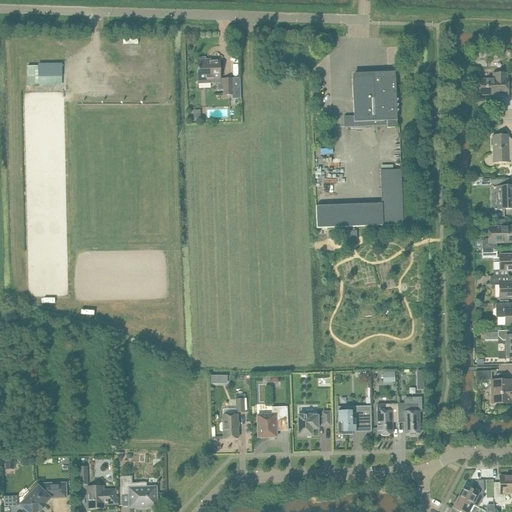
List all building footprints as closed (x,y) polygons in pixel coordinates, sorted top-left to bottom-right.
[(219,59),(208,60),(205,60),(205,58),(198,58),(198,60),(197,60),(198,81),(220,80),(219,59)] [(39,67),(36,67),(36,75),(62,75),(62,61),(39,62),(39,67)] [(385,73),(385,75),(373,76),(373,78),(363,78),(363,77),(363,76),(363,78),(353,78),(353,77),(352,77),(353,100),(354,100),(354,116),(343,117),(344,127),(375,126),(375,122),(387,121),(387,128),(397,128),(395,75),(394,72),(392,71),(390,70),(387,71),(385,73)] [(477,80),(477,86),(478,96),(494,95),(494,93),(508,93),(507,79),(506,79),(506,74),(492,74),(492,79),(477,80)] [(224,95),(232,95),(232,99),(241,98),(240,78),(223,79),(224,95)] [(492,136),(493,156),(494,156),(495,163),(509,162),(509,161),(511,160),(511,139),(511,141),(509,141),(508,135),(492,136)] [(403,225),(401,170),(380,171),(381,204),(317,207),(317,206),(316,206),(317,228),(403,225)] [(511,178),(511,179),(511,186),(500,187),(501,209),(511,208),(511,178)] [(481,250),(497,249),(497,243),(511,242),(511,226),(487,227),(488,240),(481,240),(481,250)] [(497,249),(481,250),(481,259),(497,258),(497,249)] [(508,271),(510,271),(511,270),(511,254),(499,255),(500,270),(500,271),(508,271)] [(499,298),(511,298),(511,297),(511,281),(509,282),(509,276),(508,276),(493,276),(492,276),(492,283),(499,282),(499,298)] [(505,325),(511,325),(511,310),(511,303),(495,304),(495,318),(505,317),(505,325)] [(506,341),(506,349),(506,359),(511,358),(511,330),(498,331),(498,336),(503,341),(506,341)] [(383,381),(395,381),(395,372),(383,372),(383,381)] [(511,400),(511,384),(511,385),(511,380),(491,380),(491,404),(511,404),(511,401),(511,400)] [(412,403),(398,404),(398,419),(405,419),(405,434),(408,433),(410,435),(415,435),(417,433),(420,433),(419,411),(418,411),(418,404),(412,404),(412,403)] [(385,404),(377,404),(377,412),(378,434),(381,434),(382,436),(388,436),(389,434),(392,434),(392,419),(398,419),(398,404),(385,404)] [(337,407),(338,423),(337,423),(337,435),(352,435),(352,432),(356,432),(356,428),(370,428),(371,428),(371,406),(337,407)] [(257,416),(258,438),(276,437),(276,431),(288,431),(287,407),(271,407),(272,415),(257,416)] [(312,415),(298,416),(298,436),(312,436),(312,430),(318,429),(318,425),(323,425),(323,426),(330,426),(329,412),(322,412),(323,417),(318,417),(318,416),(312,416),(312,415)] [(238,438),(237,415),(223,415),(224,439),(238,438)] [(4,459),(4,469),(12,469),(12,459),(4,459)] [(80,485),(88,485),(87,467),(79,467),(80,485)] [(511,495),(510,475),(499,476),(500,488),(494,488),(494,503),(504,502),(504,495),(511,495)] [(120,477),(121,486),(121,496),(122,496),(122,494),(129,493),(130,507),(156,506),(156,488),(146,488),(146,484),(146,483),(130,483),(129,477),(132,477),(132,476),(120,477)] [(464,486),(458,497),(473,504),(478,507),(483,497),(482,496),(484,492),(483,480),(475,480),(471,489),(464,486)] [(66,498),(66,483),(37,484),(30,492),(31,493),(19,505),(26,511),(37,511),(38,511),(39,511),(46,505),(45,504),(51,498),(66,498)] [(87,487),(88,509),(89,509),(90,510),(94,509),(95,508),(104,508),(104,505),(116,504),(115,494),(115,490),(103,490),(103,487),(87,487)] [(473,504),(458,497),(452,508),(459,511),(471,511),(469,511),(473,504)]
